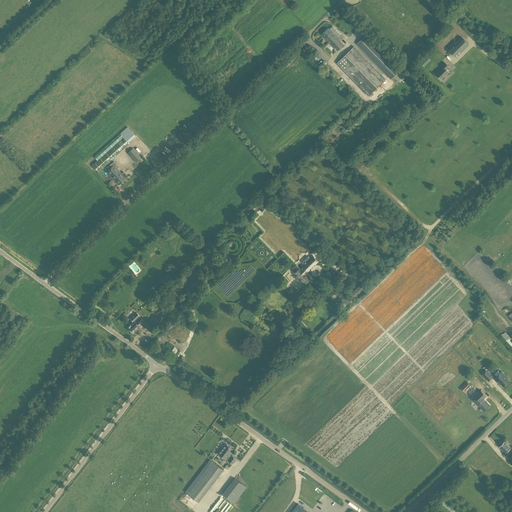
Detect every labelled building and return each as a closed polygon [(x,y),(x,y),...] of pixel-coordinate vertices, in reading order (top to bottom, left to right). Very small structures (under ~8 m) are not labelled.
[(341,35),(332,26),(329,29),(328,28),(322,34),(337,51),(344,44),(338,39),(341,35)] [(391,79),(399,70),(365,35),(357,44),(391,79)] [(456,43),(449,50),(456,57),(468,45),(461,37),(456,43)] [(368,96),(386,79),(354,46),(337,63),(368,96)] [(441,80),(449,72),(447,69),(450,67),(444,62),(441,65),(442,66),(435,74),(441,80)] [(98,171),(129,144),(128,143),(136,135),(128,127),(105,148),(94,157),(97,160),(92,165),(98,171)] [(143,160),(141,157),(133,148),(127,153),(136,162),(138,160),(140,162),(143,160)] [(118,184),(125,178),(117,169),(119,167),(114,162),(109,165),(111,167),(106,172),(118,184)] [(298,279),(304,284),(310,279),(305,274),(318,261),(313,255),(302,265),(303,266),(301,269),(296,265),(290,270),(294,275),(295,276),(294,277),(296,280),(297,278),(298,279)] [(339,274),(343,270),(329,255),(325,259),(339,274)] [(205,264),(210,268),(214,263),(210,259),(205,264)] [(357,279),(361,276),(355,269),(351,273),(357,279)] [(199,277),(194,281),(198,285),(203,280),(199,277)] [(356,299),(366,289),(361,284),(351,293),(356,299)] [(192,285),(186,290),(189,293),(195,288),(192,285)] [(157,325),(173,310),(170,307),(163,313),(163,312),(154,321),(157,325)] [(137,331),(140,328),(138,326),(144,321),(136,312),(130,318),(133,321),(127,327),(132,332),(135,329),(137,331)] [(486,370),(482,374),(488,381),(493,376),(486,370)] [(501,372),(494,378),(497,381),(498,381),(503,386),(509,380),(501,372)] [(467,382),(461,388),(468,396),(475,389),(470,384),(470,385),(467,382)] [(484,411),(490,405),(483,398),(486,395),(481,389),(471,399),(484,411)] [(509,452),(510,450),(509,449),(511,447),(505,441),(499,447),(505,453),(507,451),(509,452)] [(232,455),(231,456),(229,454),(233,449),(226,444),(225,445),(224,444),(222,448),(223,448),(219,454),(225,459),(226,458),(229,460),(228,461),(232,464),(236,458),(232,455)] [(224,469),(210,459),(203,470),(216,479),(224,469)] [(233,477),(221,494),(233,503),(246,487),(233,477)]
